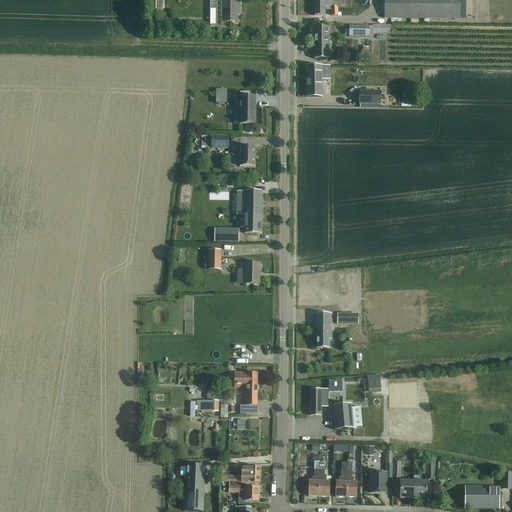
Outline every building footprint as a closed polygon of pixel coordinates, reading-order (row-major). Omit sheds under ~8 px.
[(216,0),(216,28),(224,28),(224,23),(237,23),(237,11),(240,11),(239,0),(216,0)] [(331,0),(314,0),(314,16),(325,16),(325,6),(332,7),(331,0)] [(459,0),(384,0),(385,18),(460,19),(459,0)] [(370,26),(350,26),(350,36),(370,36),(370,26)] [(329,27),(314,27),(314,59),(328,59),(328,45),(329,45),(329,27)] [(322,67),(306,67),(306,98),(322,98),(322,89),(322,75),(322,67)] [(226,90),(216,90),(216,104),(226,104),(226,90)] [(359,92),(359,104),(379,104),(379,92),(359,92)] [(255,125),(255,97),(239,97),(239,98),(235,98),(234,124),(239,124),(239,125),(255,125)] [(199,144),(208,143),(208,130),(199,130),(199,144)] [(211,149),(228,149),(228,137),(211,137),(211,149)] [(255,167),(255,148),(240,148),(239,167),(255,167)] [(245,193),(245,222),(240,221),(240,229),(244,229),(244,234),(261,235),(262,193),(245,193)] [(238,231),(215,230),(214,243),(238,243),(238,231)] [(221,251),(209,251),(208,271),(221,271),(221,251)] [(239,277),(244,277),(244,284),(260,285),(260,264),(244,264),(244,270),(240,270),(239,277)] [(317,315),(317,348),(328,348),(328,339),(331,339),(331,315),(317,315)] [(358,325),(358,315),(338,315),(338,325),(358,325)] [(243,374),(234,374),(234,385),(243,385),(243,407),(241,407),(241,413),(257,413),(257,407),(257,374),(243,374)] [(368,390),(380,389),(379,376),(367,377),(368,390)] [(362,379),(349,380),(349,387),(363,386),(362,379)] [(342,382),(329,382),(329,392),(342,392),(342,382)] [(328,408),(328,391),(310,391),(310,416),(321,416),(321,408),(328,408)] [(209,412),(218,412),(218,402),(210,402),(209,412)] [(350,405),(333,407),(335,431),(353,429),(352,427),(361,427),(360,409),(351,410),(350,405)] [(234,415),(234,425),(242,425),(242,414),(234,415)] [(365,447),(365,456),(373,456),(373,448),(365,447)] [(319,498),(320,463),(314,463),(314,478),(312,478),(312,482),(308,482),(308,497),(319,498)] [(325,463),(320,463),(319,498),(329,498),(330,483),(326,482),(326,478),(324,478),(325,463)] [(393,463),(393,480),(401,480),(401,463),(393,463)] [(346,498),(347,464),(342,464),(341,478),(339,478),(339,483),(336,483),(335,498),(346,498)] [(352,464),(347,464),(346,498),(356,499),(357,483),(353,483),(353,479),(351,479),(352,464)] [(435,464),(427,464),(426,481),(435,481),(435,464)] [(181,468),(180,477),(186,478),(184,507),(184,511),(185,511),(201,511),(202,508),(204,467),(186,466),(186,469),(181,468)] [(248,466),(242,466),(241,482),(259,482),(260,466),(248,466)] [(386,474),(370,474),(370,494),(386,494),(386,474)] [(511,474),(501,474),(501,490),(511,490),(511,474)] [(413,500),(414,482),(400,482),(400,500),(413,500)] [(426,500),(427,483),(414,482),(413,500),(426,500)] [(229,486),(229,493),(245,494),(244,500),(258,501),(259,487),(229,486)] [(467,498),(471,498),(471,508),(498,509),(498,489),(475,489),(473,488),(470,488),(467,489),(466,491),(466,494),(467,496),(467,498)]
